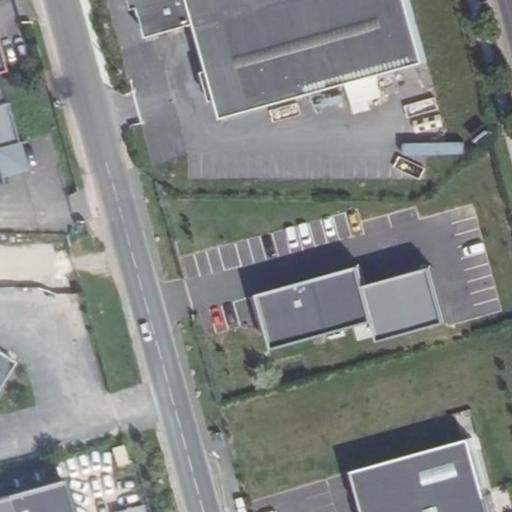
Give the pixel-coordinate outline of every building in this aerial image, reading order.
[(138,0),(148,36),(197,23),(223,117),(426,61),(408,0),(138,0)] [(0,104),(0,174),(22,169),(5,103),(0,104)] [(360,265),(258,294),(274,349),(376,320),(366,285),(360,265)] [(433,266),(366,285),(376,320),(381,340),(448,321),(433,266)] [(0,388),(15,365),(0,355),(0,388)] [(228,445),(225,433),(219,435),(222,446),(228,445)] [(496,511),(492,494),(488,495),(472,438),(354,471),(365,511),(366,511),(496,511)] [(0,511),(71,511),(63,478),(0,495),(0,511)]
